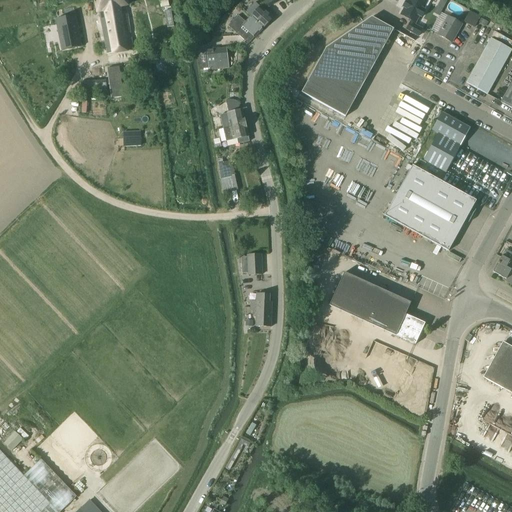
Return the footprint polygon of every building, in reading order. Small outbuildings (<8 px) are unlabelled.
[(126,0),(94,0),(97,13),(99,13),(107,55),(111,54),(112,55),(134,50),(125,6),(128,6),(126,0)] [(405,8),(401,15),(412,21),(407,30),(419,36),(423,29),(415,25),(420,16),(422,18),(426,10),(424,9),(428,2),(423,0),(409,0),(409,1),(407,0),(406,0),(403,7),(405,8)] [(251,17),(263,29),(273,19),(260,7),(256,3),(247,13),(251,17)] [(469,10),(463,21),(474,27),(480,16),(469,10)] [(255,38),(263,29),(251,17),(246,22),(239,15),(229,26),(246,42),(252,35),(255,38)] [(302,93),(346,117),(384,48),(394,29),(372,17),(326,48),(302,93)] [(449,17),(438,35),(452,43),(462,25),(449,17)] [(75,18),(55,21),(61,53),(81,49),(75,18)] [(467,83),(487,95),(500,72),(511,50),(491,39),(467,83)] [(206,53),(208,70),(208,71),(229,69),(226,48),(206,51),(206,53)] [(208,70),(206,53),(199,54),(200,58),(202,70),(208,70)] [(107,68),(111,99),(124,97),(119,67),(107,68)] [(81,81),(82,90),(102,89),(101,80),(81,81)] [(511,83),(501,103),(511,108),(511,83)] [(220,116),(223,128),(245,123),(242,111),(240,112),(239,108),(239,107),(240,106),(239,105),(239,104),(238,103),(237,102),(236,102),(235,101),(233,101),(231,101),(230,101),(228,101),(231,113),(227,114),(220,116)] [(470,129),(441,112),(431,130),(438,134),(439,134),(461,146),(470,129)] [(245,123),(223,128),(226,142),(238,139),(239,144),(249,142),(248,137),(245,123)] [(423,160),(446,173),(461,146),(439,134),(438,134),(423,160)] [(141,146),(140,137),(124,138),(124,147),(141,146)] [(228,162),(218,164),(221,179),(220,179),(222,191),(237,188),(235,176),(236,176),(232,161),(228,162)] [(499,184),(505,174),(488,165),(482,175),(499,184)] [(413,166),(385,216),(448,251),(476,201),(413,166)] [(247,255),(247,258),(248,275),(262,275),(261,255),(247,255)] [(493,272),(505,279),(511,282),(511,262),(502,256),(493,272)] [(405,314),(410,303),(344,273),(330,306),(396,336),(405,314)] [(270,295),(257,294),(256,302),(251,302),(250,313),(256,313),(255,327),(271,327),(272,302),(270,302),(270,298),(270,295)] [(405,314),(396,336),(415,345),(425,323),(405,314)] [(486,380),(495,385),(511,394),(511,347),(506,344),(486,380)] [(15,432),(4,443),(12,451),(23,439),(15,432)] [(236,448),(240,450),(243,445),(248,447),(250,443),(241,439),(236,448)] [(0,511),(57,511),(0,451),(0,511)] [(219,504),(225,506),(229,499),(223,497),(219,504)] [(100,511),(90,501),(77,511),(100,511)]
